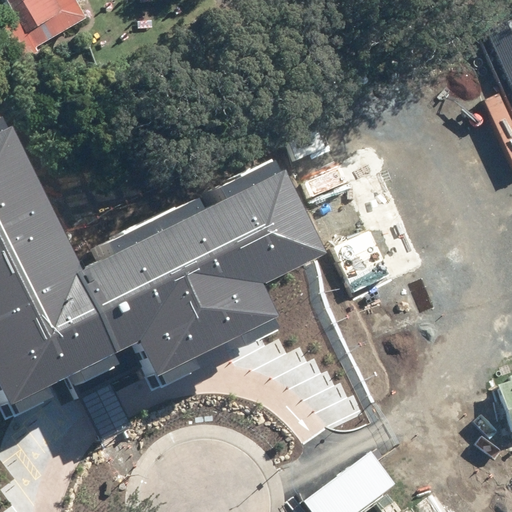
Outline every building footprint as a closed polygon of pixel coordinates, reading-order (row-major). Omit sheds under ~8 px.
[(71,0),(1,0),(32,51),(84,21),(71,0)] [(511,28),(489,39),(511,90),(511,28)] [(0,397),(53,372),(68,402),(239,319),(227,294),(302,258),(262,177),(72,269),(0,122),(0,397)] [(84,169),(39,182),(45,207),(91,195),(84,169)] [(511,378),(507,380),(509,385),(496,389),(511,440),(511,378)] [(319,402),(317,454),(440,458),(442,406),(319,402)] [(440,480),(410,479),(409,501),(439,502),(440,480)]
